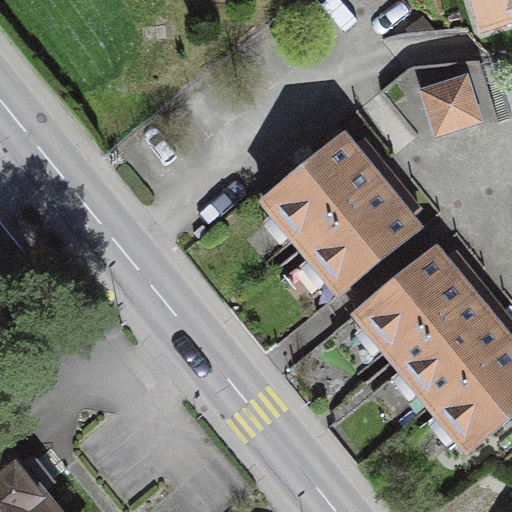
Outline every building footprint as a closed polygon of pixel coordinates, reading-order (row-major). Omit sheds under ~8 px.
[(511,0),(470,0),(480,30),(511,20),(511,0)] [(477,58),(406,73),(418,131),(490,116),(477,58)] [(264,202),(302,249),(380,186),(371,175),(382,165),(363,142),(351,151),(341,139),(264,202)] [(380,186),(302,249),(339,296),(417,232),(407,220),(419,210),(400,187),(388,196),(380,186)] [(0,292),(29,269),(1,234),(0,234),(0,292)] [(355,315),(393,361),(471,298),(462,287),(474,278),(455,254),(443,263),(433,251),(355,315)] [(430,406),(508,343),(499,332),(511,323),(491,299),(480,309),(471,298),(393,361),(430,406)] [(511,348),(508,343),(430,406),(468,453),(511,416),(511,348)] [(0,435),(0,511),(50,511),(35,492),(43,486),(28,467),(20,474),(0,449),(7,444),(0,435)]
